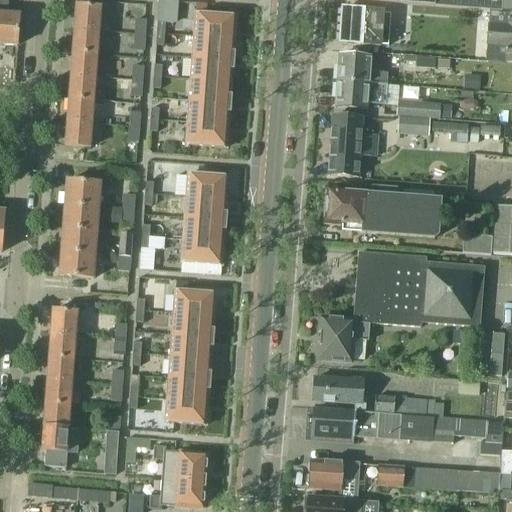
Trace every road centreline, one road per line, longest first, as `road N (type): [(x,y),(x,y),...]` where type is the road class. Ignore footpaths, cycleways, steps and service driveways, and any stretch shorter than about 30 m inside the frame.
road 1 (secondary): [(283,0),(244,511)]
road 2 (residential): [(18,295),(42,0)]
road 3 (residential): [(1,511),(18,295)]
